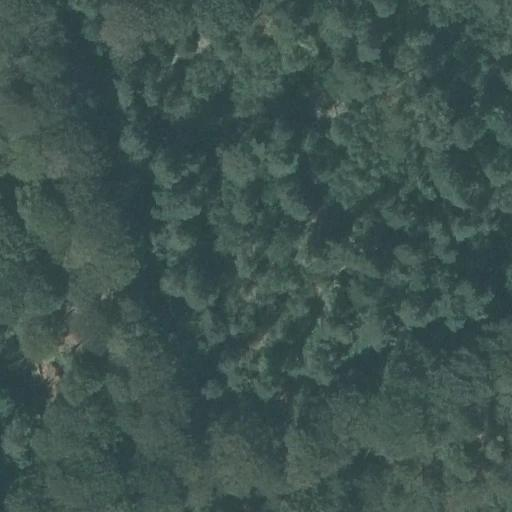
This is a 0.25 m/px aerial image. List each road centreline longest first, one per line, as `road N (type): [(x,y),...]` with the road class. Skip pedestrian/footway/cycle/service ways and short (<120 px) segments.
road 1 (track): [(0,101),(149,505)]
road 2 (track): [(149,505),(511,394)]
